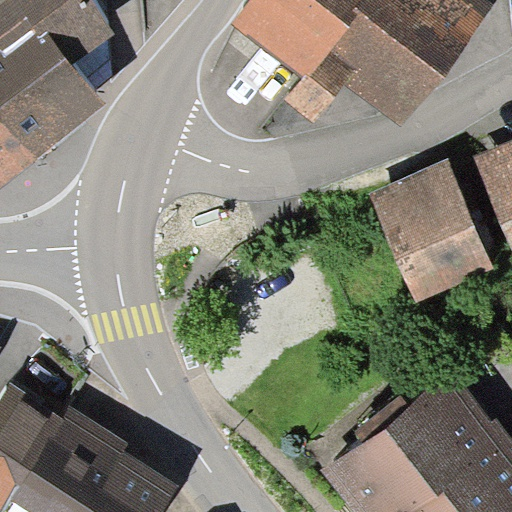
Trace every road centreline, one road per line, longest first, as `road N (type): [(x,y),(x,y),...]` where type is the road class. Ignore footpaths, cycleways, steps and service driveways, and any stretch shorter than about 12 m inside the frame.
road 1 (residential): [(135,145),(229,172),(328,172),(382,161),(511,99)]
road 2 (tertiary): [(112,248),(150,381),(242,511)]
road 3 (tertiary): [(221,0),(135,145)]
